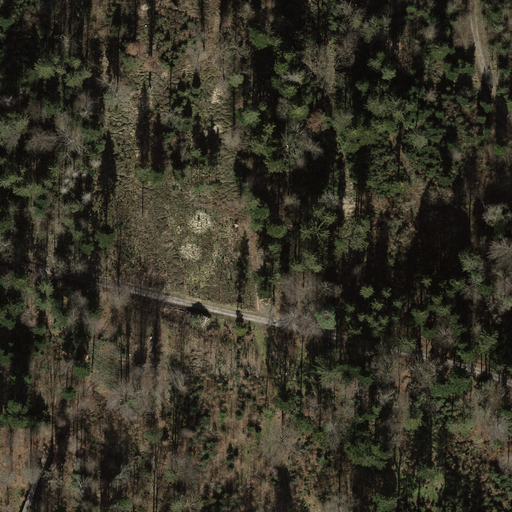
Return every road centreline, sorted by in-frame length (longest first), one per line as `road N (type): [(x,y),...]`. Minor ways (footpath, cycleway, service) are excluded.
road 1 (track): [(0,260),(511,383)]
road 2 (track): [(476,0),(487,79),(511,116)]
